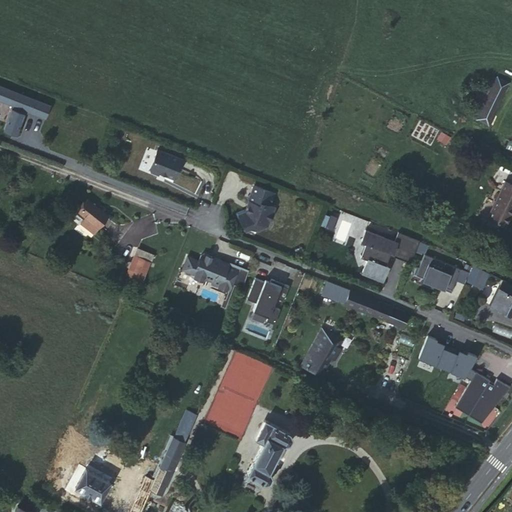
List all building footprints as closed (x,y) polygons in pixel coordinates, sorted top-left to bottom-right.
[(496,77),(493,84),(505,90),(508,83),(496,77)] [(31,97),(0,84),(0,117),(5,105),(2,104),(3,100),(6,101),(11,103),(16,92),(31,98),(31,97)] [(493,84),(480,111),(491,117),(505,90),(493,84)] [(16,92),(11,103),(10,105),(25,111),(31,98),(16,92)] [(491,117),(480,111),(476,119),(488,125),(491,117)] [(167,147),(155,166),(156,169),(162,173),(163,171),(178,180),(189,162),(167,147)] [(412,173),(406,188),(414,191),(421,176),(412,173)] [(511,185),(506,182),(487,218),(505,227),(511,212),(511,185)] [(273,193),(254,185),(248,200),(252,202),(249,210),(239,214),(242,223),(248,221),(250,228),(256,229),(267,225),(274,207),(269,205),(273,193)] [(87,197),(77,209),(84,214),(96,225),(106,214),(87,197)] [(84,214),(79,220),(91,230),(96,225),(84,214)] [(367,227),(362,238),(367,239),(365,243),(361,253),(368,256),(363,269),(384,277),(388,266),(386,265),(389,254),(411,263),(418,244),(397,235),(395,239),(367,227)] [(398,232),(397,235),(418,244),(419,240),(417,239),(408,235),(398,232)] [(228,263),(204,254),(200,255),(198,261),(187,256),(182,269),(212,281),(219,284),(218,286),(229,290),(233,281),(235,281),(240,268),(228,263)] [(424,254),(418,268),(425,271),(422,277),(444,287),(450,275),(457,278),(460,270),(424,254)] [(157,263),(142,257),(134,277),(150,283),(157,263)] [(467,281),(480,288),(488,273),(474,266),(467,281)] [(425,271),(418,268),(415,274),(422,277),(425,271)] [(450,275),(444,287),(451,290),(457,278),(450,275)] [(282,300),(288,286),(270,279),(269,281),(268,283),(263,281),(254,277),(246,298),(255,302),(252,310),(267,315),(265,320),(273,323),(279,309),(271,306),(275,297),(282,300)] [(511,285),(506,283),(503,290),(499,288),(491,305),(510,314),(511,310),(511,285)] [(389,306),(348,289),(343,303),(384,319),(389,306)] [(406,313),(389,306),(384,319),(401,326),(406,313)] [(322,373),(329,359),(331,355),(335,358),(340,350),(336,348),(341,340),(322,329),(301,366),(322,373)] [(455,406),(480,421),(508,387),(494,381),(492,388),(486,386),(487,383),(472,377),(455,406)] [(196,414),(187,410),(182,421),(191,425),(196,414)] [(263,442),(246,475),(263,484),(269,483),(272,477),(270,473),(268,472),(283,444),(284,445),(289,444),(291,439),(289,432),(265,420),(255,439),(263,442)] [(191,425),(182,421),(174,437),(184,442),(191,425)] [(140,511),(151,489),(174,437),(164,434),(128,511),(140,511)] [(184,442),(174,437),(151,489),(161,494),(184,442)] [(86,468),(75,488),(100,501),(111,482),(86,468)]
